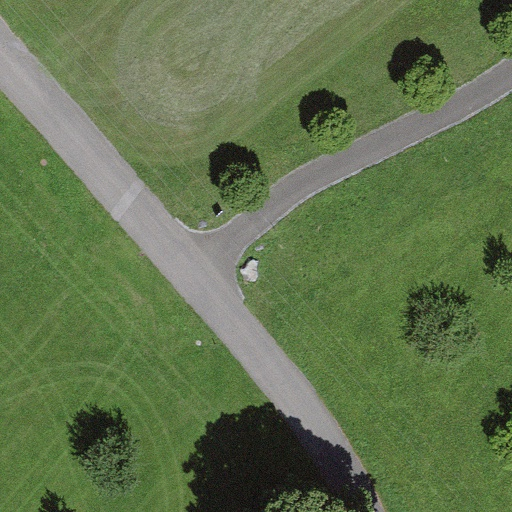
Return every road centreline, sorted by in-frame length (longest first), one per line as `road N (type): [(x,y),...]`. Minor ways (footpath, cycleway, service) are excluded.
road 1 (residential): [(0,61),(283,387),(364,511)]
road 2 (track): [(511,75),(273,207),(190,279)]
